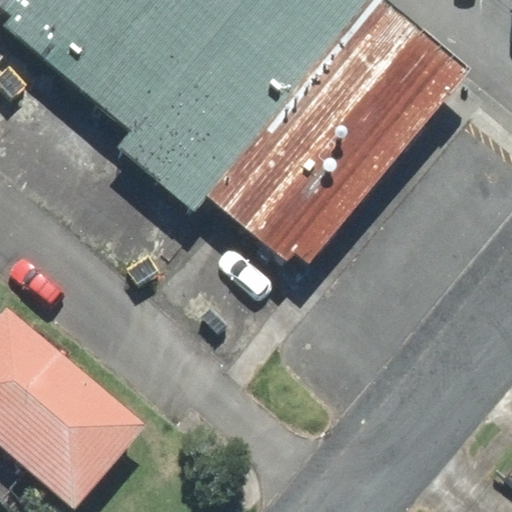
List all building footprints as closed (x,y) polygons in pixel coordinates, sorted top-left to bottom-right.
[(12,0),(0,15),(0,41),(44,78),(100,125),(205,0),(12,0)] [(366,0),(205,0),(100,125),(161,176),(203,211),(373,6),(366,0)] [(373,6),(203,211),(227,230),(250,249),(417,44),(395,25),(373,6)] [(443,65),(417,44),(250,249),(275,269),(300,289),(468,85),(443,65)] [(59,370),(69,357),(33,329),(23,342),(0,324),(0,460),(66,511),(87,511),(145,437),(59,370)]
